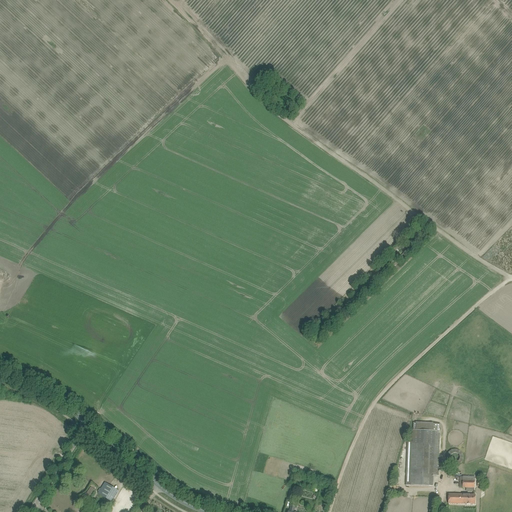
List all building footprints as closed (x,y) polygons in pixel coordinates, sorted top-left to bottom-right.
[(406,486),(411,486),(433,487),(433,476),(439,476),(440,424),(414,423),(413,442),(407,442),(406,486)] [(462,460),(462,459),(462,457),(462,456),(461,455),(460,454),(459,453),(457,452),(456,452),(454,451),(452,452),(450,453),(449,454),(448,455),(448,456),(447,458),(447,459),(448,461),(448,462),(449,463),(450,464),(451,465),(452,466),(454,466),(455,466),(456,466),(458,466),(459,465),(460,464),(461,463),(462,462),(462,460)] [(463,477),(459,477),(459,487),(462,487),(462,488),(475,488),(475,476),(463,476),(463,477)] [(105,483),(98,493),(112,502),(119,491),(105,483)] [(80,498),(84,503),(91,497),(95,491),(90,488),(88,492),(80,498)] [(476,495),(449,494),(448,504),(475,504),(476,495)]
